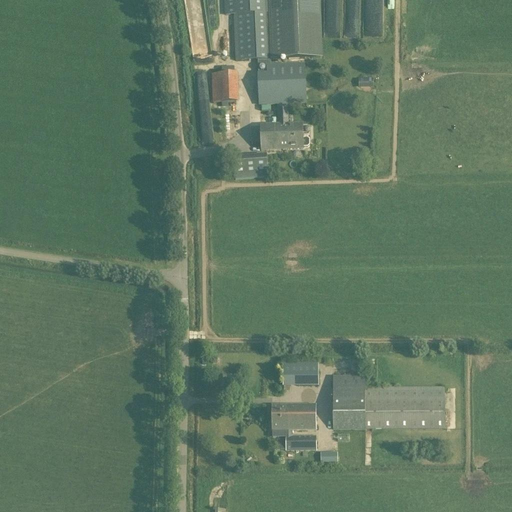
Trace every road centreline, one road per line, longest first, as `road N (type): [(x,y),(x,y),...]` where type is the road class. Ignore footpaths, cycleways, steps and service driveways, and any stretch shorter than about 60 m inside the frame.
road 1 (unclassified): [(183,277),(180,125),(162,0)]
road 2 (unclassified): [(182,511),(183,277)]
road 3 (unclassified): [(183,277),(0,250)]
